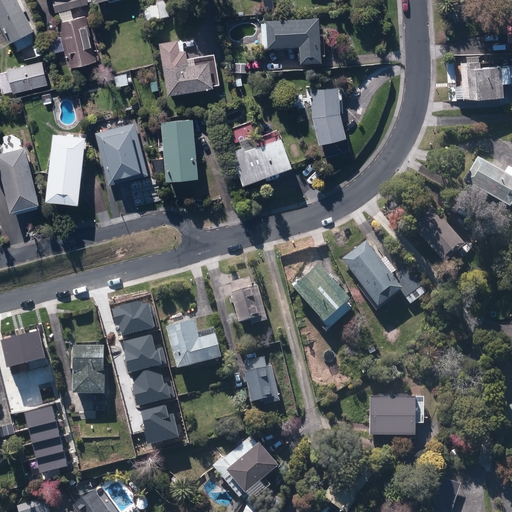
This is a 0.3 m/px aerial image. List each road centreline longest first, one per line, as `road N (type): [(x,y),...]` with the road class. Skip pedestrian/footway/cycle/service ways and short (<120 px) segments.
road 1 (residential): [(415,0),(412,122),(386,169),(337,205),(208,246)]
road 2 (residential): [(0,260),(166,217),(208,246)]
road 3 (residential): [(208,246),(0,302)]
road 4 (unknown): [(408,159),(511,222)]
